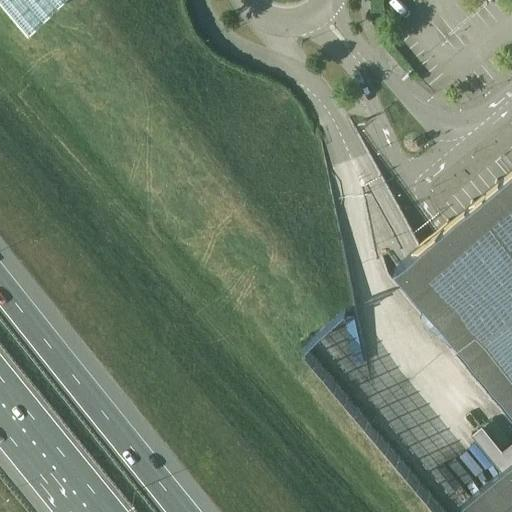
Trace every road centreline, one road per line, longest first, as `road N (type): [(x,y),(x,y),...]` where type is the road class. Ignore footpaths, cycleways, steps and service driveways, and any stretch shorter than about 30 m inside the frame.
road 1 (motorway): [(186,511),(0,277)]
road 2 (motorway): [(0,399),(91,511)]
